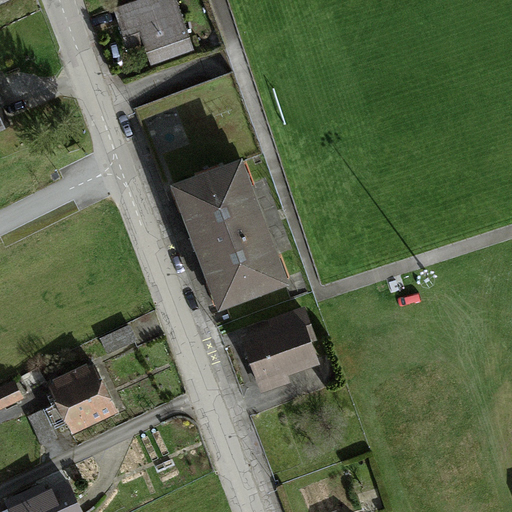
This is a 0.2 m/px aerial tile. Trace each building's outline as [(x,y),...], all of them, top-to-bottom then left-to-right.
[(168,0),(147,0),(115,11),(127,44),(145,38),(154,61),(186,50),(168,0)] [(233,161),(174,184),(223,304),(281,280),(233,161)] [(297,320),(244,340),(264,390),(316,370),(297,320)] [(128,333),(102,341),(104,348),(130,340),(128,333)] [(91,365),(52,383),(74,431),(113,414),(91,365)] [(8,387),(0,389),(0,405),(13,400),(8,387)] [(68,511),(55,481),(7,501),(11,511),(68,511)]
